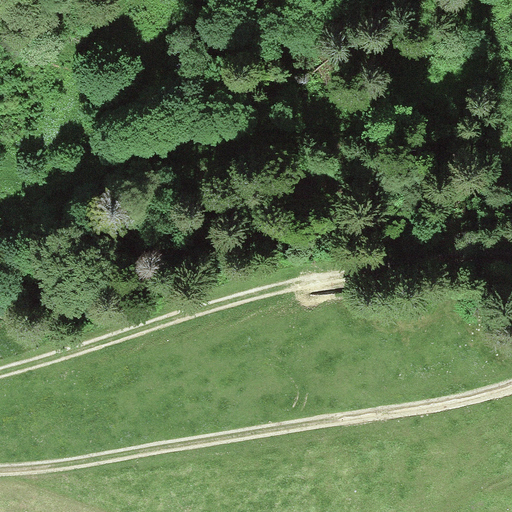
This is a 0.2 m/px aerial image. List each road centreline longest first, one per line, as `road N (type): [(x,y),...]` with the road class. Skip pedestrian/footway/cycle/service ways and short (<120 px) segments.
road 1 (track): [(511,257),(460,251),(203,311),(0,375)]
road 2 (track): [(511,380),(0,466)]
